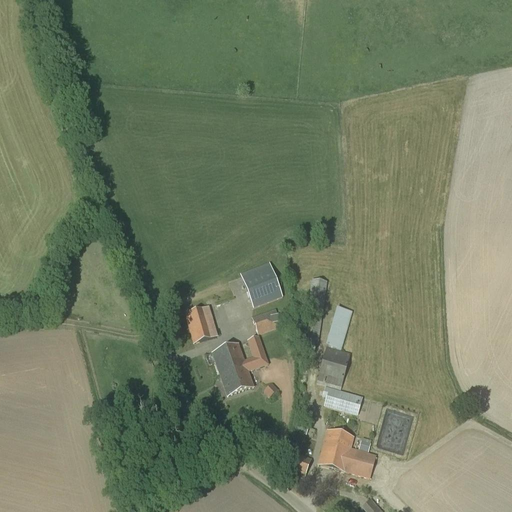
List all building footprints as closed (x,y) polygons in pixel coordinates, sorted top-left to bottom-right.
[(269,264),(239,276),(253,311),(282,300),(269,264)] [(312,281),(302,343),(318,346),(327,283),(312,281)] [(184,315),(192,344),(217,339),(209,308),(184,315)] [(325,347),(341,352),(352,313),(336,309),(325,347)] [(251,319),(258,337),(281,329),(275,311),(251,319)] [(247,369),(220,379),(227,399),(254,389),(248,374),(268,367),(258,339),(247,343),(253,359),(244,363),(247,369)] [(212,355),(219,376),(220,379),(247,369),(244,363),(238,346),(212,355)] [(326,349),(316,385),(340,392),(350,356),(326,349)] [(322,399),(326,400),(323,409),(357,418),(362,399),(325,389),(322,399)] [(303,414),(296,433),(305,437),(308,429),(306,428),(310,417),(303,414)] [(118,424),(118,437),(127,436),(127,424),(118,424)] [(317,467),(369,481),(375,457),(351,450),(354,439),(327,432),(317,467)] [(118,437),(119,467),(128,466),(127,436),(118,437)] [(359,449),(368,452),(370,445),(360,443),(359,449)] [(282,473),(296,477),(294,482),(302,485),(311,460),(289,452),(282,473)] [(130,490),(125,493),(131,503),(153,489),(151,484),(133,494),(130,490)]
